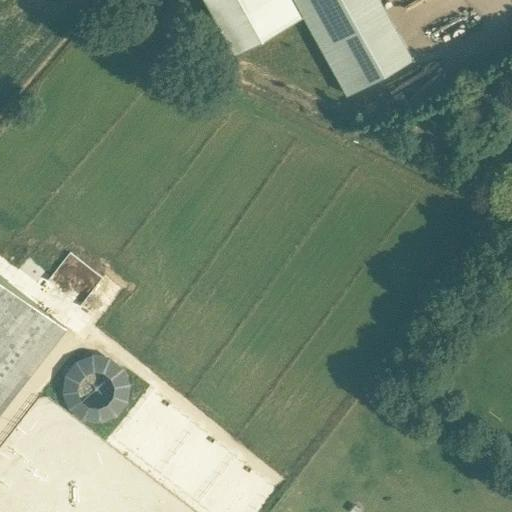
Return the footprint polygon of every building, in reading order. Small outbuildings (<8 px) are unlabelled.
[(205,0),(236,54),(302,17),(292,0),(205,0)] [(381,0),(296,0),(349,91),(413,55),(381,0)] [(488,104),(483,103),(478,106),(476,111),(479,116),(484,117),(488,116),(492,112),(491,108),(488,104)] [(0,415),(69,326),(36,301),(0,272),(0,415)] [(139,403),(117,348),(58,371),(80,426),(139,403)]
